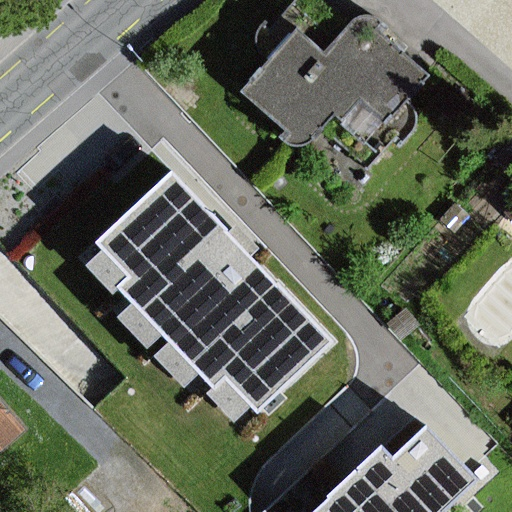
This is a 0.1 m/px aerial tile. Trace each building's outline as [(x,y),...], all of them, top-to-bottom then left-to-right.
[(395,44),(402,36),(379,16),(373,13),(366,12),(360,14),(354,17),(336,38),(294,2),(273,27),(268,22),(261,30),(258,36),(258,43),(260,49),(264,55),(269,59),(240,93),(285,132),(280,138),(285,143),(290,147),(297,148),(303,148),(309,145),(314,141),(337,115),(345,122),(342,124),(366,145),(385,124),(387,126),(432,75),(395,44)] [(191,71),(177,84),(192,102),(207,89),(191,71)] [(352,324),(157,122),(22,251),(217,453),(352,324)] [(455,236),(471,217),(456,204),(440,223),(455,236)] [(421,326),(407,309),(388,325),(402,342),(421,326)] [(0,456),(31,429),(0,393),(0,456)] [(470,511),(408,443),(331,511),(470,511)]
